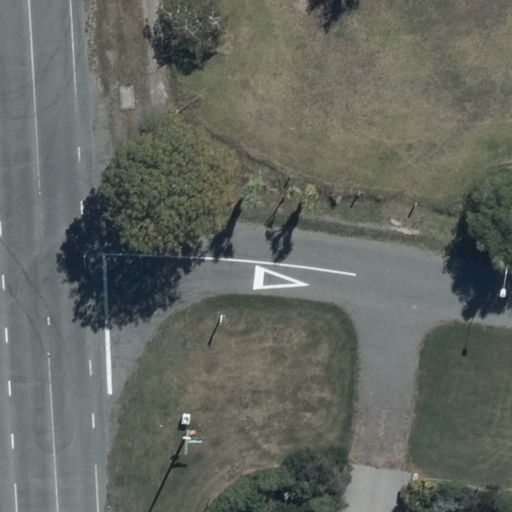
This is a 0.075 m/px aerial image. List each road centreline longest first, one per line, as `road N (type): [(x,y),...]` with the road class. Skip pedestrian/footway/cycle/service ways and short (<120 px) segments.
road 1 (unclassified): [(511,299),(351,273),(45,243)]
road 2 (tertiary): [(45,243),(59,511)]
road 3 (tertiary): [(31,0),(45,243)]
